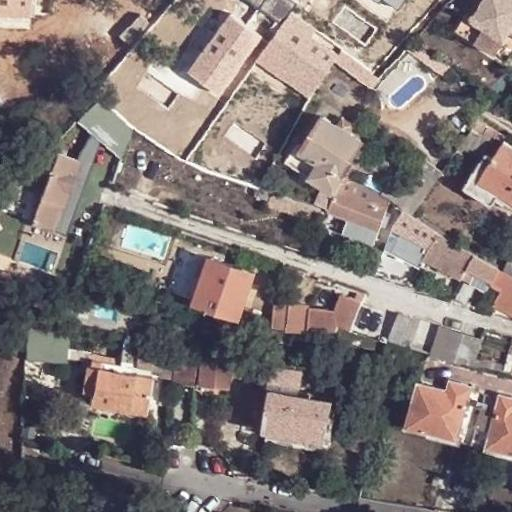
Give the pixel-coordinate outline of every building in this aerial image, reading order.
[(264,0),(286,15),(293,5),(285,0),(264,0)] [(373,0),(379,4),(381,0),(382,0),(398,11),(405,0),(373,0)] [(511,0),(476,0),(467,16),(501,36),(506,28),(511,31),(511,0)] [(257,56),(310,92),(334,58),(343,43),(293,5),(286,15),(257,56)] [(501,36),(467,16),(459,29),(492,49),(501,36)] [(228,18),(189,73),(201,83),(220,96),(260,39),(228,18)] [(371,80),(381,71),(343,43),(334,58),(336,59),(371,80)] [(197,82),(215,95),(220,96),(201,83),(197,82)] [(79,119),(95,129),(110,107),(100,98),(79,119)] [(126,150),(138,128),(110,107),(95,129),(126,150)] [(360,133),(320,110),(303,137),(296,133),(284,155),(321,177),(334,184),(340,169),(345,162),(360,133)] [(480,171),(510,190),(511,186),(511,140),(506,136),(480,171)] [(40,159),(51,164),(56,147),(52,146),(40,159)] [(76,153),(56,147),(51,164),(41,194),(62,200),(76,153)] [(441,167),(420,153),(402,180),(394,194),(398,197),(402,201),(414,208),(441,167)] [(394,194),(402,180),(373,162),(370,166),(358,160),(355,169),(388,191),(394,194)] [(373,234),(388,191),(355,169),(345,162),(340,169),(334,184),(325,203),(338,208),(335,219),(343,223),(343,224),(373,234)] [(511,200),(511,197),(510,190),(480,171),(476,177),(511,200)] [(321,177),(309,197),(318,201),(325,203),(334,184),(321,177)] [(314,212),(318,201),(309,197),(296,192),(292,203),(314,212)] [(62,200),(41,194),(34,220),(54,228),(62,200)] [(399,207),(393,224),(430,244),(440,250),(468,263),(485,271),(502,277),(511,281),(511,265),(484,253),(414,208),(402,201),(399,207)] [(421,263),(430,244),(393,224),(384,245),(399,252),(421,263)] [(384,245),(373,268),(390,273),(399,252),(384,245)] [(463,273),(468,263),(440,250),(436,260),(463,273)] [(238,311),(253,268),(212,254),(207,271),(197,297),(238,311)] [(468,263),(463,273),(461,278),(478,286),(485,271),(468,263)] [(190,295),(197,297),(207,271),(199,268),(190,295)] [(511,281),(502,277),(494,295),(511,303),(511,281)] [(325,320),(341,323),(343,320),(355,299),(341,294),(332,311),(310,307),(311,302),(291,298),(290,303),(275,300),(272,317),(304,324),(325,320)] [(387,307),(357,298),(355,299),(343,320),(350,322),(379,333),(387,307)] [(387,307),(379,333),(388,335),(396,311),(387,307)] [(409,340),(416,317),(396,311),(388,335),(409,340)] [(26,352),(65,356),(67,323),(30,320),(26,352)] [(459,325),(443,320),(434,343),(452,348),(451,352),(474,358),(482,334),(458,326),(459,325)] [(174,376),(195,378),(197,349),(178,347),(174,376)] [(233,361),(199,357),(196,385),(230,389),(233,361)] [(146,408),(152,372),(119,365),(118,367),(99,364),(100,362),(88,359),(82,385),(93,387),(92,399),(146,408)] [(451,388),(421,379),(409,422),(511,452),(511,396),(501,394),(500,399),(470,391),(472,382),(454,377),(451,388)] [(323,435),(330,399),(295,391),(294,395),(275,391),(276,388),(248,383),(240,418),(269,424),(289,428),(323,435)] [(289,428),(269,424),(265,442),(285,446),(289,428)]
